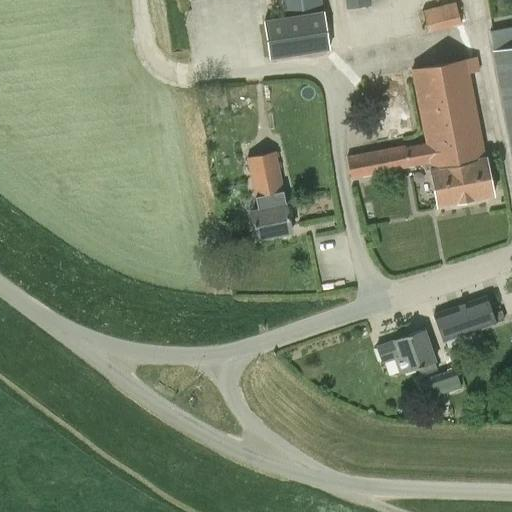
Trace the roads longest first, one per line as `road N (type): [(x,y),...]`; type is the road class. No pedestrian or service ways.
road 1 (tertiary): [(224,357),(511,256)]
road 2 (tertiary): [(321,479),(184,425),(75,344)]
road 3 (tertiary): [(511,493),(321,479)]
road 4 (unknown): [(511,175),(476,0)]
road 5 (tertiary): [(321,479),(231,402),(224,357)]
road 6 (tertiary): [(224,357),(150,357),(75,344)]
